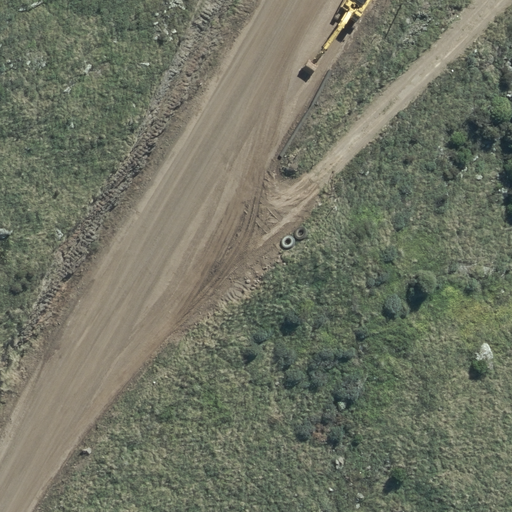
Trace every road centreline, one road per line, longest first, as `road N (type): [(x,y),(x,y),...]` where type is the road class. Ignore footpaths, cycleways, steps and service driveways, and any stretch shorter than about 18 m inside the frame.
road 1 (track): [(7,511),(140,304),(305,0)]
road 2 (track): [(140,304),(281,201),(489,0)]
